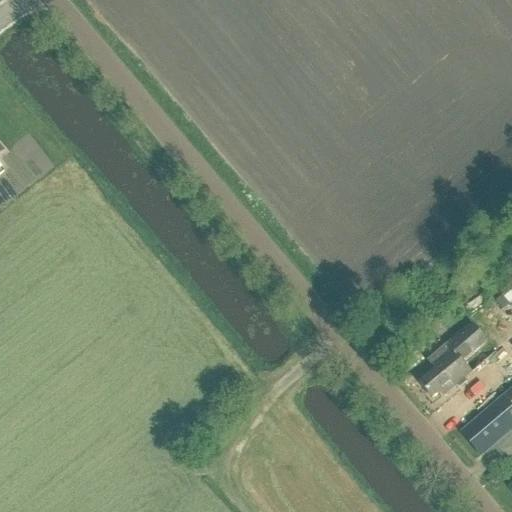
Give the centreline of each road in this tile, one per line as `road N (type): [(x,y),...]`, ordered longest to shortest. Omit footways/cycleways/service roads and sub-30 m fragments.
road 1 (unclassified): [(484,511),(52,0)]
road 2 (track): [(339,340),(275,388),(243,437),(232,476),(254,511)]
